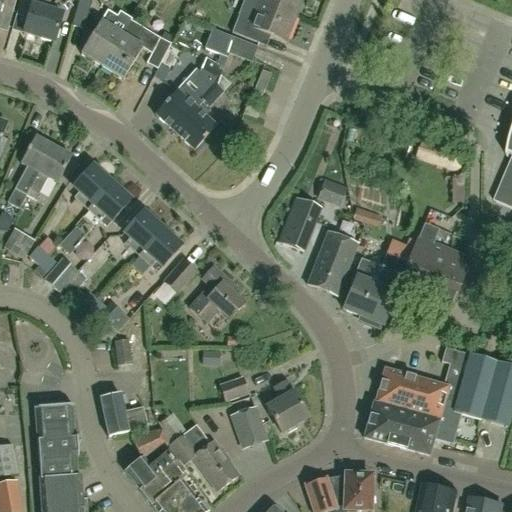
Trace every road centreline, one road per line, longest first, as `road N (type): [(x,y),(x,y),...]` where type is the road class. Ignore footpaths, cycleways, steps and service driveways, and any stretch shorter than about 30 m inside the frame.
road 1 (residential): [(226,231),(128,142),(49,89),(0,73)]
road 2 (residential): [(138,511),(107,474),(70,335),(36,305),(0,297)]
road 3 (residential): [(226,231),(293,139),(349,0)]
road 4 (residential): [(336,448),(340,373),(323,326),(226,231)]
road 5 (residential): [(336,448),(511,490)]
